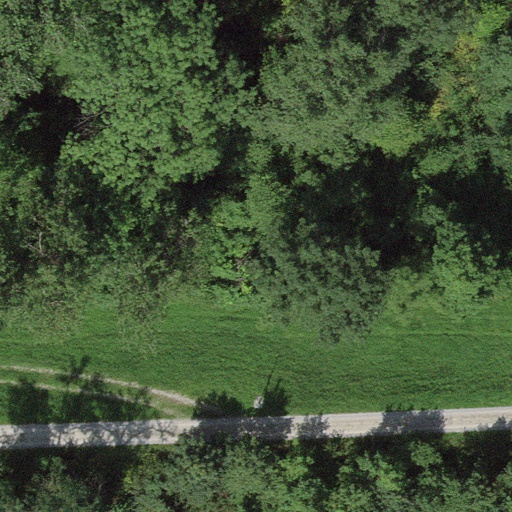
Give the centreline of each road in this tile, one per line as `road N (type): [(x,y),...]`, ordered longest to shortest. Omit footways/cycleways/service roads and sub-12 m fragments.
road 1 (track): [(511,419),(0,439)]
road 2 (track): [(251,431),(154,396),(0,376)]
